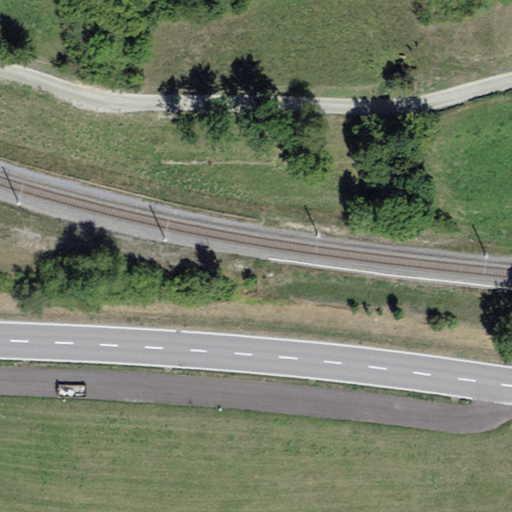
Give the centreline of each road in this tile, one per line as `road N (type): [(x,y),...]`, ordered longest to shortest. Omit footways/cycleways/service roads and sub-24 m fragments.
road 1 (track): [(511,84),(397,109),(211,107),(80,97),(0,71)]
road 2 (secondary): [(0,340),(298,357),(511,385)]
